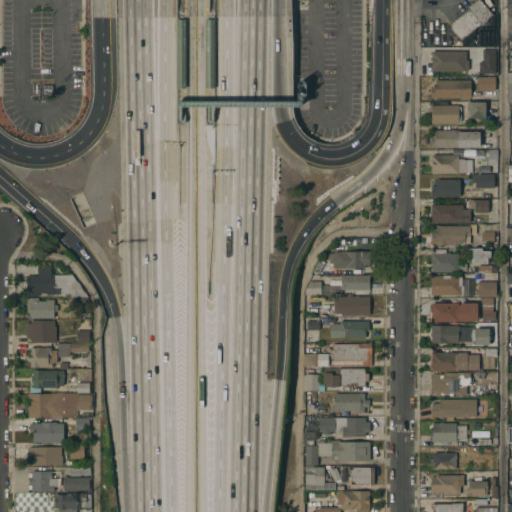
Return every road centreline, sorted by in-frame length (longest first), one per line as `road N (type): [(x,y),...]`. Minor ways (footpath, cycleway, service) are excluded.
road 1 (motorway): [(136,0),(147,511)]
road 2 (motorway): [(241,511),(251,0)]
road 3 (motorway): [(218,511),(225,0)]
road 4 (motorway): [(164,0),(166,291)]
road 5 (residential): [(399,511),(401,232)]
road 6 (motorway): [(100,0),(103,87),(88,133),(47,157),(0,146)]
road 7 (motorway): [(166,291),(170,511)]
road 8 (motorway): [(380,0),(373,131),(339,156),(306,153)]
road 9 (motorway): [(276,378),(290,256),(332,201)]
road 10 (motorway): [(115,317),(125,472)]
road 11 (motorway): [(261,511),(276,378)]
road 12 (residential): [(401,232),(404,100)]
road 13 (motorway): [(332,201),(391,147),(404,100)]
road 14 (motorway): [(282,121),(275,0)]
